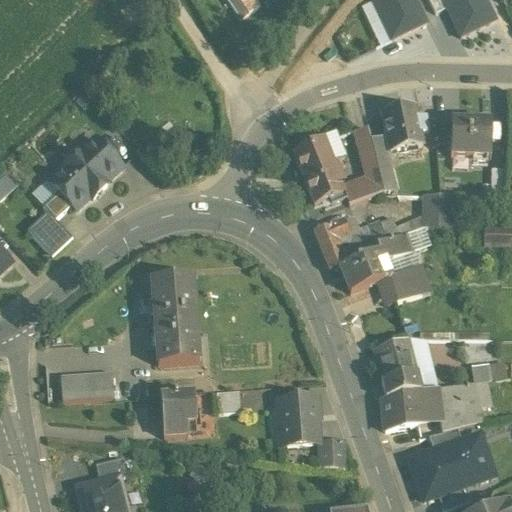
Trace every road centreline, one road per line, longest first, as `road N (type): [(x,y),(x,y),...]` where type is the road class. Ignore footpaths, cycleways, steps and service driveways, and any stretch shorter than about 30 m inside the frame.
road 1 (unclassified): [(511,74),(390,71),(303,99),(267,127),(229,217)]
road 2 (secondary): [(390,511),(295,256),(229,217)]
road 3 (secondary): [(229,217),(167,219),(126,238),(3,331)]
